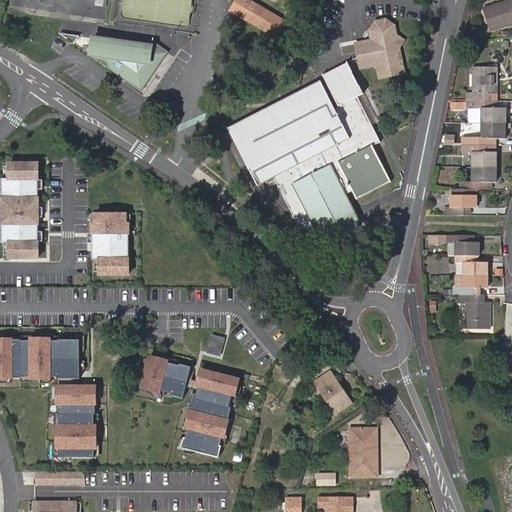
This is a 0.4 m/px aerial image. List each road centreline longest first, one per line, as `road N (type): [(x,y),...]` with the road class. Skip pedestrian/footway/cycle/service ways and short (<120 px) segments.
road 1 (tertiary): [(34,76),(220,204),(295,276)]
road 2 (residential): [(457,0),(407,236)]
road 3 (tertiary): [(373,363),(426,449),(452,511)]
road 4 (tertiary): [(457,511),(401,356)]
